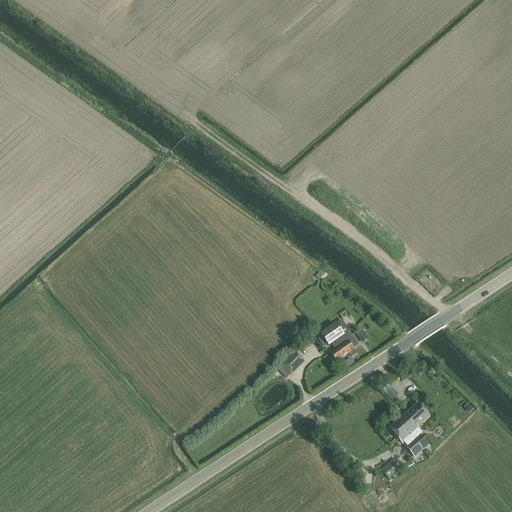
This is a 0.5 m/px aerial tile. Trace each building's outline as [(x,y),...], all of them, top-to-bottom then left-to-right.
[(419,278),(434,292),(442,284),(426,270),(419,278)] [(342,316),(347,324),(351,322),(347,313),(342,316)] [(351,348),(357,344),(345,326),(339,330),(335,325),(320,335),(328,347),(333,343),(338,350),(330,355),(336,363),(348,354),(351,358),(356,355),(351,348)] [(363,329),(354,332),(358,341),(366,338),(363,329)] [(282,366),(290,375),(303,362),(295,354),(282,366)] [(344,371),(354,364),(350,359),(340,366),(344,371)] [(382,391),(392,401),(397,396),(387,386),(382,391)] [(417,404),(403,417),(416,432),(412,436),(415,439),(414,439),(423,450),(428,445),(419,435),(421,433),(417,428),(429,417),(417,404)] [(416,432),(403,417),(389,430),(402,444),(406,441),(409,444),(405,447),(414,458),(423,450),(414,439),(415,439),(412,436),(416,432)] [(382,473),(389,480),(398,472),(391,465),(382,473)]
